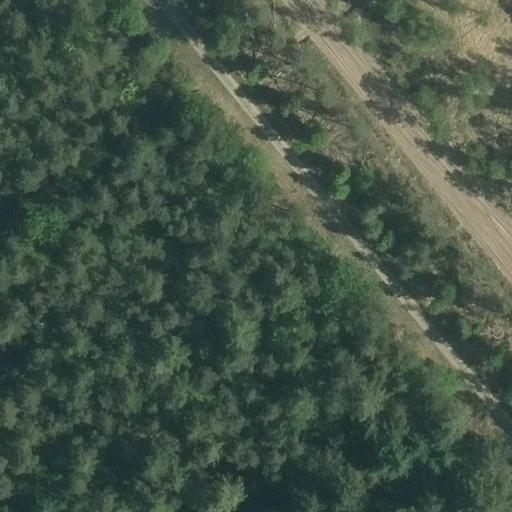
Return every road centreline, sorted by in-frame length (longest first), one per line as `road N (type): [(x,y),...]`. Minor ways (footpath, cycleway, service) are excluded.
road 1 (track): [(511,421),(168,0)]
road 2 (track): [(308,0),(511,244)]
